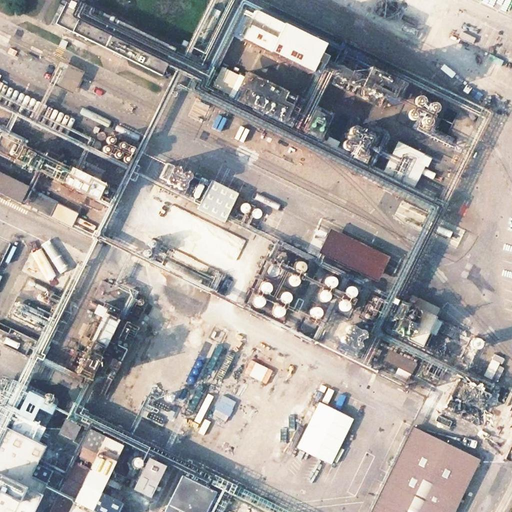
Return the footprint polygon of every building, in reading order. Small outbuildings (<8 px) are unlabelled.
[(86,8),(68,0),(67,0),(55,26),(161,77),(174,51),(86,8)] [(210,0),(99,0),(96,7),(186,50),(210,0)] [(339,0),(428,43),(435,28),(421,21),(432,0),(339,0)] [(248,9),(241,21),(249,25),(239,45),(306,80),(321,52),(282,31),(287,23),(259,9),(256,13),(248,9)] [(400,88),(345,61),(331,90),(387,116),(400,88)] [(54,85),(71,92),(81,70),(64,63),(54,85)] [(237,80),(221,71),(211,90),(227,99),(237,80)] [(301,106),(244,77),(229,105),(286,134),(301,106)] [(456,111),(420,93),(402,130),(456,156),(461,146),(454,143),(465,120),(454,115),(456,111)] [(337,121),(320,113),(306,141),(323,149),(337,121)] [(386,140),(345,120),(329,152),(377,175),(386,158),(379,154),(386,140)] [(0,162),(103,214),(111,197),(53,168),(56,162),(43,155),(40,161),(23,152),(26,147),(0,133),(0,162)] [(481,140),(471,136),(461,158),(471,162),(481,140)] [(134,154),(116,145),(106,165),(116,170),(114,173),(122,177),(134,154)] [(416,167),(408,163),(400,179),(408,183),(416,167)] [(189,182),(161,168),(152,186),(180,200),(195,208),(192,216),(219,229),(221,225),(228,228),(230,225),(251,235),(260,216),(232,202),(233,200),(206,187),(205,189),(189,182)] [(24,192),(0,179),(0,197),(17,206),(24,192)] [(54,207),(32,196),(25,210),(47,221),(54,207)] [(346,238),(333,263),(391,292),(404,266),(346,238)] [(71,266),(31,247),(19,271),(59,291),(71,266)] [(286,257),(273,250),(244,309),(251,312),(250,315),(283,331),(313,270),(304,265),(306,260),(289,252),(286,257)] [(215,276),(167,252),(158,270),(206,294),(215,276)] [(352,282),(329,271),(294,340),(310,348),(312,345),(317,347),(332,318),(348,325),(364,294),(350,288),(352,282)] [(131,307),(127,315),(145,325),(155,307),(146,302),(147,300),(137,295),(130,306),(131,307)] [(48,313),(15,296),(4,316),(38,333),(48,313)] [(385,304),(371,298),(358,324),(372,330),(385,304)] [(118,314),(97,303),(66,362),(93,376),(88,384),(103,391),(135,330),(115,320),(118,314)] [(159,309),(157,309),(149,325),(149,326),(152,328),(153,327),(162,312),(161,310),(159,309)] [(392,338),(420,352),(427,338),(434,342),(441,328),(406,310),(392,338)] [(367,339),(334,322),(323,344),(337,351),(334,355),(354,365),(367,339)] [(450,331),(444,328),(440,337),(445,340),(450,331)] [(457,334),(452,331),(447,341),(452,343),(457,334)] [(34,340),(17,332),(12,341),(29,349),(34,340)] [(478,352),(479,350),(479,348),(477,346),(475,344),(474,344),(472,344),(470,345),(469,347),(468,349),(468,351),(469,353),(471,354),(473,355),(475,355),(477,353),(478,352)] [(441,350),(439,350),(437,351),(436,353),(435,355),(435,357),(436,358),(438,359),(440,360),(442,360),(443,359),(444,357),(445,355),(445,354),(444,352),(443,351),(441,350)] [(496,381),(504,359),(491,354),(483,377),(496,381)] [(416,369),(388,355),(382,366),(410,380),(416,369)] [(447,395),(455,380),(445,375),(437,390),(447,395)] [(500,441),(511,417),(511,395),(497,388),(495,392),(491,398),(461,383),(451,401),(436,393),(430,405),(500,441)] [(294,448),(330,463),(351,417),(315,401),(294,448)] [(43,431),(12,415),(0,439),(0,511),(29,511),(43,486),(28,479),(42,450),(35,446),(43,431)] [(45,426),(54,430),(59,422),(53,419),(51,423),(48,422),(45,426)] [(121,450),(89,434),(48,511),(123,511),(96,498),(121,450)] [(456,511),(479,466),(415,434),(375,511),(456,511)] [(158,470),(132,456),(115,488),(142,502),(158,470)] [(206,481),(197,476),(194,482),(203,486),(206,481)] [(207,511),(214,498),(180,481),(164,511),(207,511)]
